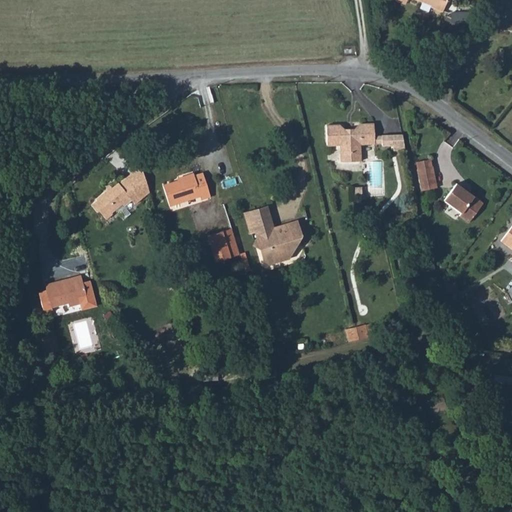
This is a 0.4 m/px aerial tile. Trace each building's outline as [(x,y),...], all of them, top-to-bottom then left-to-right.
[(439,10),(442,0),(420,0),(428,3),(427,5),(439,10)] [(474,13),(452,13),(452,23),(475,22),(474,13)] [(377,143),(377,136),(376,123),(362,124),(358,127),(356,130),(347,131),(345,127),(342,125),(329,125),(329,145),(343,144),(343,163),(363,162),(362,144),(377,143)] [(405,150),(403,133),(382,135),(382,142),(383,146),(394,146),(394,150),(405,150)] [(422,189),(439,186),(434,164),(418,168),(422,189)] [(198,176),(187,180),(188,182),(181,184),(167,188),(174,208),(203,199),(204,202),(214,200),(206,176),(199,178),(198,176)] [(117,184),(112,187),(100,196),(101,197),(95,201),(101,209),(104,207),(110,216),(117,211),(116,210),(120,206),(127,201),(128,203),(136,197),(138,199),(144,195),(130,177),(124,180),(117,184)] [(484,202),(458,182),(445,199),(462,212),(460,215),(469,222),(484,202)] [(175,211),(204,202),(203,199),(174,208),(175,211)] [(127,201),(120,206),(123,212),(130,207),(128,203),(127,201)] [(267,210),(248,215),(252,232),(256,231),(258,238),(254,246),(261,251),(264,262),(269,265),(288,260),(293,249),(291,241),(300,239),(298,226),(273,232),(267,210)] [(511,220),(500,237),(511,245),(511,220)] [(241,254),(234,228),(209,235),(216,262),(241,254)] [(80,276),(44,285),(46,290),(37,292),(44,317),(53,315),(51,308),(68,303),(69,307),(80,303),(79,297),(86,295),(80,276)] [(358,331),(368,329),(364,316),(355,319),(358,331)] [(358,331),(355,319),(345,321),(349,334),(358,331)] [(53,329),(40,333),(45,353),(58,350),(53,329)]
